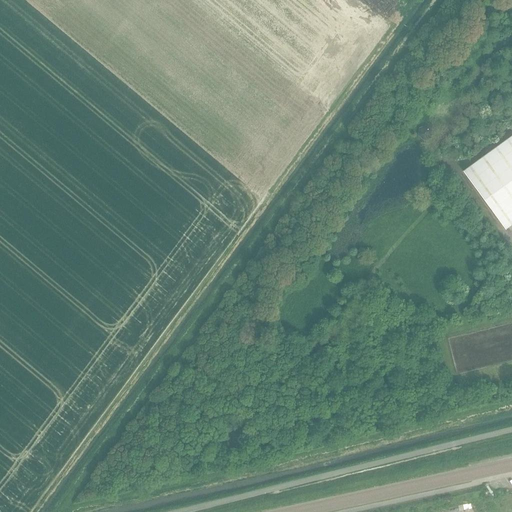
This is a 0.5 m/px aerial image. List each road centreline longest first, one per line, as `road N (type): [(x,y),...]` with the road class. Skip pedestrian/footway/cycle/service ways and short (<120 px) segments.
road 1 (unclassified): [(167,511),(511,422)]
road 2 (unclassified): [(295,511),(511,464)]
